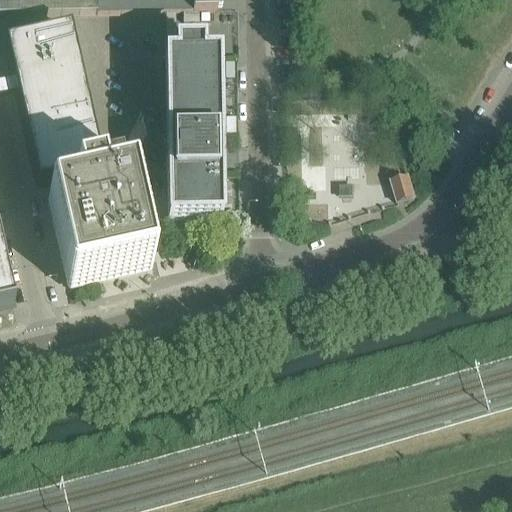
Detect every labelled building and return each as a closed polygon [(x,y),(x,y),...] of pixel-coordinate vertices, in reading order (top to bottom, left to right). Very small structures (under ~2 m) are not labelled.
[(0,0),(0,19),(217,16),(216,0),(0,0)] [(0,92),(0,106),(16,103),(31,169),(36,192),(50,189),(53,202),(49,203),(47,205),(67,293),(69,295),(150,276),(152,274),(132,186),(129,185),(102,191),(99,180),(127,174),(122,153),(97,158),(69,35),(4,50),(13,89),(0,92)] [(168,226),(220,226),(217,63),(202,63),(201,51),(176,51),(176,63),(165,64),(168,226)] [(392,186),(398,207),(415,202),(408,181),(403,183),(403,181),(396,183),(397,185),(392,186)] [(355,190),(341,190),(341,200),(355,200),(355,190)] [(0,311),(14,308),(0,247),(0,311)]
